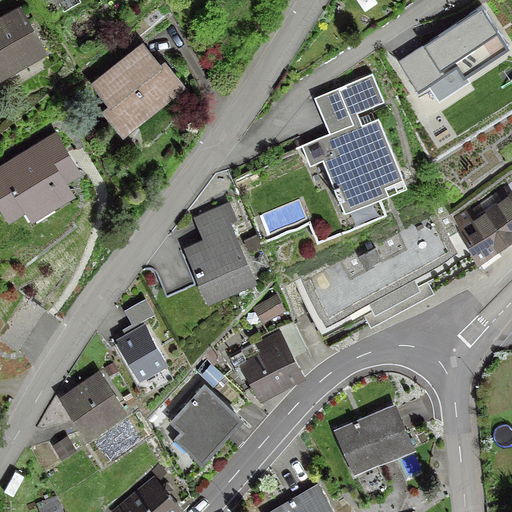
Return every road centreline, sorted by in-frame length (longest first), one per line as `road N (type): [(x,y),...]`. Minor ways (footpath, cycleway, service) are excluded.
road 1 (residential): [(0,454),(67,342),(214,153),(308,0)]
road 2 (residential): [(454,344),(378,349),(333,373),(204,511)]
road 3 (residential): [(468,511),(454,344)]
